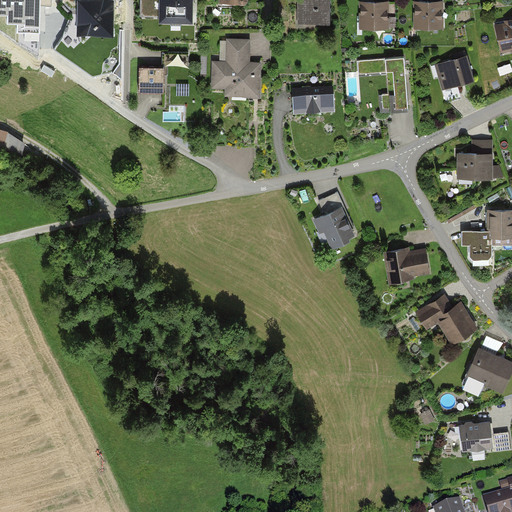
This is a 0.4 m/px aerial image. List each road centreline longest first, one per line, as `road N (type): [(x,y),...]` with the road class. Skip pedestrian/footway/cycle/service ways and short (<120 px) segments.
road 1 (unclassified): [(240,191),(0,240)]
road 2 (residential): [(402,158),(240,191)]
road 3 (residential): [(402,158),(480,293)]
road 4 (residential): [(511,102),(402,158)]
